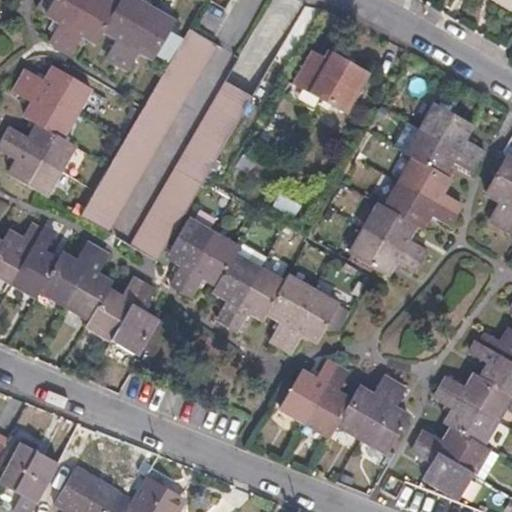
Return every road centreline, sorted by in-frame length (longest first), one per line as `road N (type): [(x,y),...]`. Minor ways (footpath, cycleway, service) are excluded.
road 1 (residential): [(370,511),(0,369)]
road 2 (residential): [(348,0),(511,86)]
